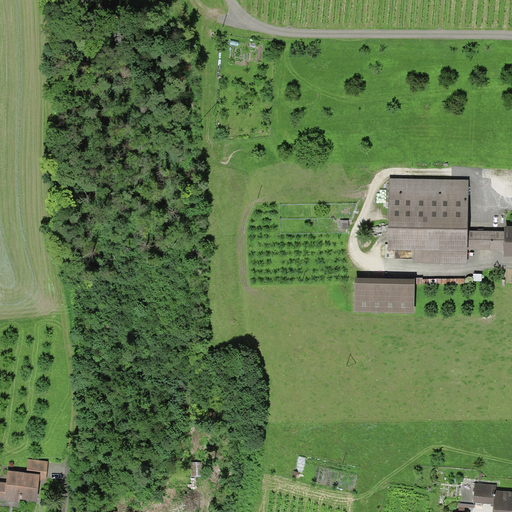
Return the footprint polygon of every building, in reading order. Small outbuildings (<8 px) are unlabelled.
[(389,178),(387,248),(413,249),(412,262),(468,263),(468,249),(468,231),(469,180),(389,178)] [(468,231),(468,249),(504,249),(505,231),(468,231)] [(355,277),(355,311),(414,312),(415,278),(355,277)] [(28,459),(27,472),(40,474),(40,481),(46,481),(48,461),(28,459)] [(0,481),(0,500),(20,503),(20,499),(37,501),(40,481),(40,474),(27,472),(8,470),(6,482),(0,481)] [(474,502),(493,504),(495,490),(496,490),(497,485),(476,482),(474,502)] [(493,504),(492,511),(511,511),(511,491),(496,490),(495,490),(493,504)]
